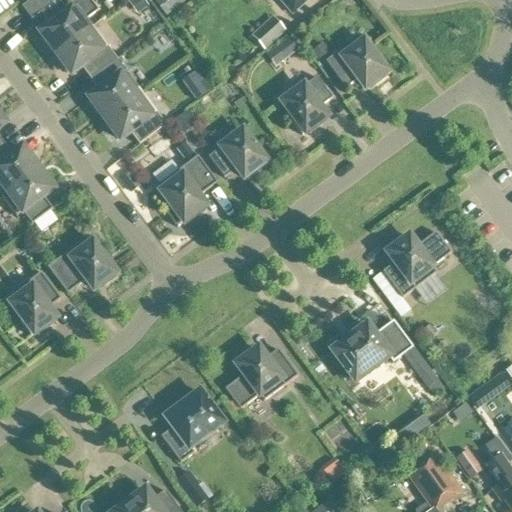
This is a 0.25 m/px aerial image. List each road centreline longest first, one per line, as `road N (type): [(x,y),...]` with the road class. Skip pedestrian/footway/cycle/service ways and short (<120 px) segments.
road 1 (residential): [(507,0),(487,87),(459,97),(230,265),(170,284)]
road 2 (residential): [(170,284),(0,53)]
road 3 (residential): [(170,284),(134,340),(0,441)]
